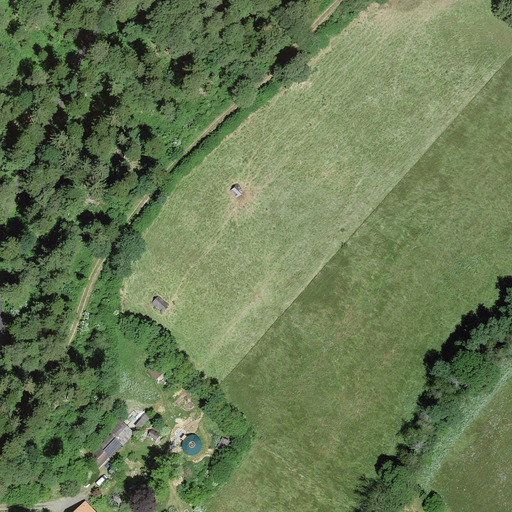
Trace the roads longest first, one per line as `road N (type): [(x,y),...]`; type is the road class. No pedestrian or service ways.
road 1 (track): [(0,436),(63,351),(92,277),(154,189),(346,0)]
road 2 (unclassified): [(115,0),(0,227)]
